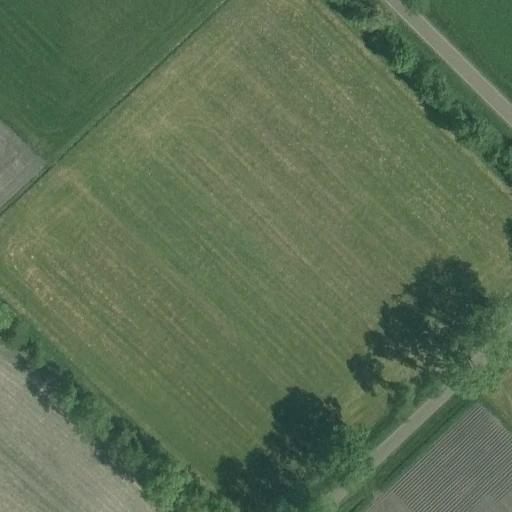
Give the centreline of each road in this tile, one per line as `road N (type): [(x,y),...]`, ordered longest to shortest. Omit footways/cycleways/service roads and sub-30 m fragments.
road 1 (unclassified): [(320,511),(511,328)]
road 2 (unclassified): [(511,117),(395,0)]
